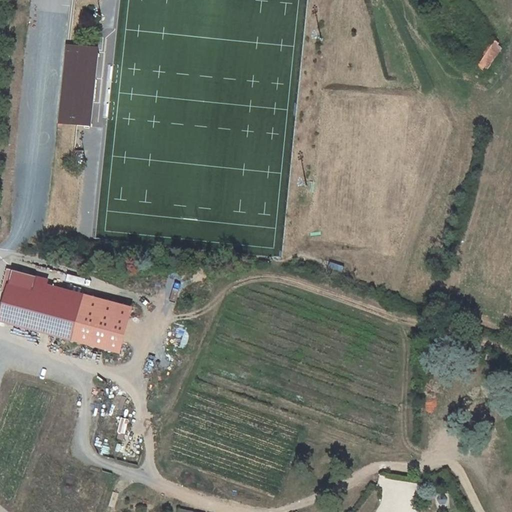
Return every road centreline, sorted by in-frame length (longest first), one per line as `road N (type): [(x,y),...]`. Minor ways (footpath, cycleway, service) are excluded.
road 1 (track): [(282,511),(367,471),(444,459),(475,511)]
road 2 (track): [(107,511),(113,489),(135,475),(243,511)]
